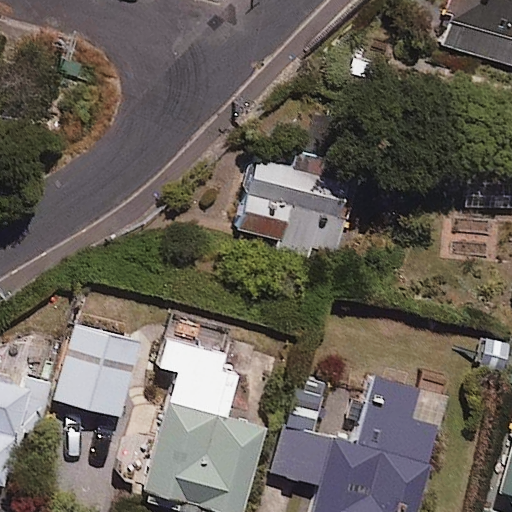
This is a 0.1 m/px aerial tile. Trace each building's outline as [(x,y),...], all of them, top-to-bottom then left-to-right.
[(511,0),(456,0),(442,49),(511,70),(511,0)] [(295,152),(291,167),(255,158),(236,231),(334,257),(358,169),(295,152)] [(140,341),(74,324),(54,400),(120,417),(140,341)] [(219,370),(223,355),(163,339),(156,367),(175,372),(141,499),(189,511),(242,511),(265,429),(226,418),(238,375),(219,370)] [(326,385),(295,377),(272,473),(320,485),(313,511),(418,511),(440,427),(365,408),(356,445),(313,435),(326,385)] [(31,391),(0,381),(0,485),(4,486),(31,391)] [(511,443),(495,500),(511,504),(511,443)]
